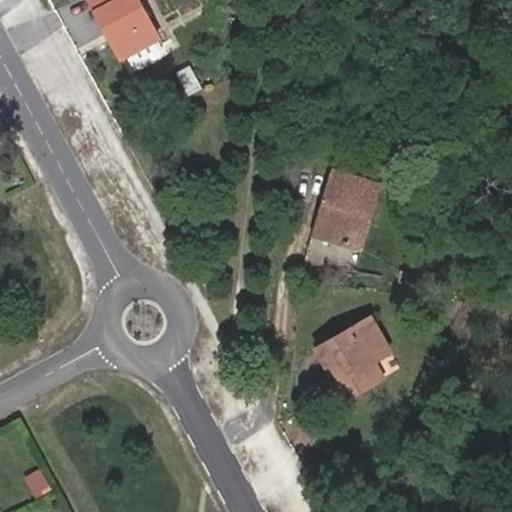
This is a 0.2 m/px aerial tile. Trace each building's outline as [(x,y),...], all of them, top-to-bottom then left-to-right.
[(91,0),(103,21),(108,18),(122,44),(125,42),(156,25),(141,0),(91,0)] [(108,18),(103,21),(117,47),(122,44),(108,18)] [(132,54),(137,56),(159,44),(160,38),(154,27),(125,42),(132,54)] [(378,180),(330,168),(314,231),(361,243),(378,180)] [(366,367),(375,361),(391,352),(373,319),(317,350),(326,367),(331,365),(339,380),(331,384),(342,402),(375,384),(366,367)] [(366,367),(375,384),(384,379),(375,361),(366,367)] [(48,489),(38,470),(25,476),(35,495),(48,489)]
